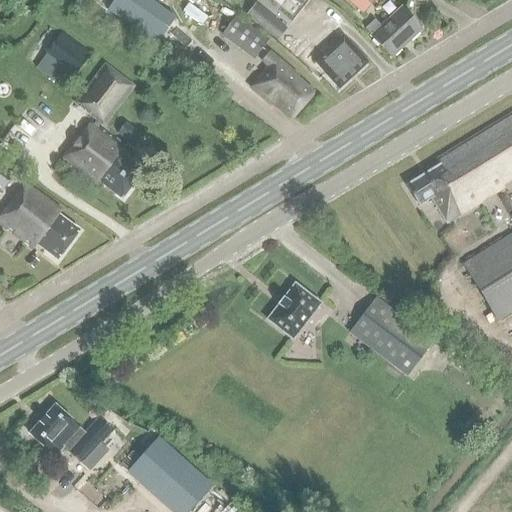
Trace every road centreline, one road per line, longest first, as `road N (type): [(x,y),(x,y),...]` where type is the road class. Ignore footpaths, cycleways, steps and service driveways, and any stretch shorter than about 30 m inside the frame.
road 1 (unclassified): [(0,393),(233,242),(511,77)]
road 2 (primary): [(0,354),(511,43)]
road 3 (unclassified): [(511,8),(0,319)]
